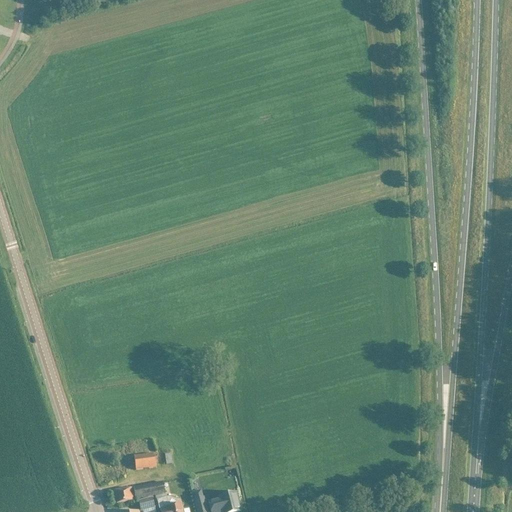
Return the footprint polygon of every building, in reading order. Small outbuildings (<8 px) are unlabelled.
[(162,468),(160,455),(134,458),(136,471),(162,468)] [(196,481),(186,483),(190,496),(199,494),(196,481)] [(165,495),(163,484),(134,489),(115,492),(117,505),(133,502),(133,501),(165,495)] [(209,503),(210,511),(240,511),(241,511),(236,494),(219,498),(219,500),(209,503)] [(152,498),(138,502),(141,511),(154,508),(152,498)] [(182,511),(181,505),(179,506),(179,505),(178,504),(177,502),(176,501),(175,500),(173,499),(172,499),(171,499),(170,499),(169,499),(167,499),(158,502),(160,511),(182,511)] [(195,501),(197,511),(206,511),(203,499),(195,501)]
